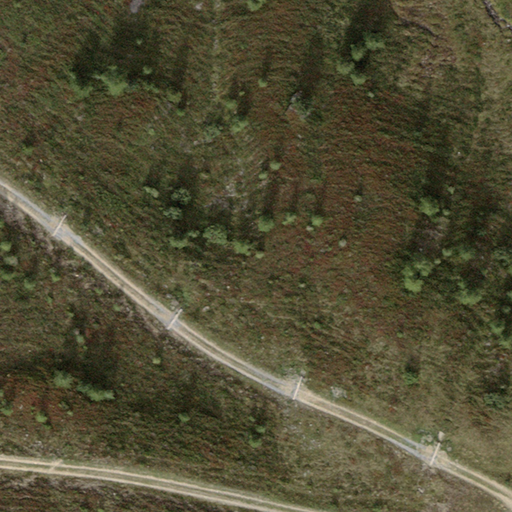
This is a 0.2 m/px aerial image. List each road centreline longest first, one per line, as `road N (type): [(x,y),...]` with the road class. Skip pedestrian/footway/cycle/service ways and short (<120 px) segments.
road 1 (track): [(0,179),(143,282),(190,344),(374,431),(466,462),(511,511)]
road 2 (track): [(294,511),(0,465)]
